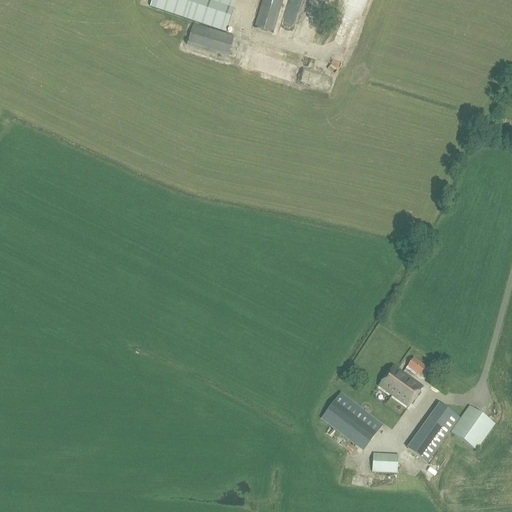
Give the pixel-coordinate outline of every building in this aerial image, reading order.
[(235,0),(152,0),(150,7),(225,31),(235,0)] [(262,0),(254,28),(273,34),(283,0),(262,0)] [(234,36),(193,23),(186,45),(227,58),(234,36)] [(413,358),(402,373),(412,380),(417,374),(419,376),(426,367),(413,358)] [(379,386),(389,394),(408,408),(422,388),(412,380),(402,373),(393,366),(379,386)] [(363,451),(384,424),(373,416),(374,415),(362,405),(360,408),(341,393),(321,419),(363,451)] [(439,403),(406,448),(427,464),(450,432),(477,451),(495,425),(469,406),(460,419),(439,403)] [(398,455),(373,454),(372,472),(398,474),(398,455)]
